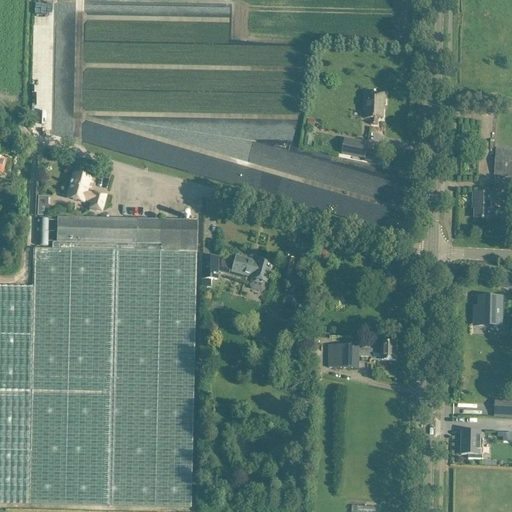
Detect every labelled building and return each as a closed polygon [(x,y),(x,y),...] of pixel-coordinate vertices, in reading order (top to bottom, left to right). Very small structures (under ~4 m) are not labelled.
[(385,106),(385,94),(385,93),(376,93),(375,93),(366,93),(366,95),(365,109),(367,109),(367,119),(371,120),(371,126),(378,126),(378,125),(378,120),(383,120),(383,116),(383,106),(384,106),(385,106)] [(345,139),(342,155),(365,159),(368,144),(345,139)] [(511,176),(511,150),(496,150),(495,176),(511,176)] [(90,179),(85,178),(84,176),(80,174),(79,176),(73,175),(71,183),(70,183),(70,185),(67,198),(84,203),(84,201),(91,203),(89,209),(101,212),(106,196),(94,193),(93,195),(87,193),(90,179)] [(510,190),(511,182),(495,182),(494,190),(510,190)] [(494,195),(473,194),(473,203),(475,203),(475,219),(482,219),(482,220),(484,221),(484,219),(492,219),(492,204),(494,204),(494,195)] [(0,505),(191,509),(197,222),(57,219),(56,244),(52,243),(52,250),(34,249),(33,288),(0,287),(0,505)] [(202,258),(201,287),(210,288),(211,279),(216,279),(216,272),(243,279),(244,275),(251,277),(249,286),(251,289),(262,292),(265,291),(267,284),(272,264),(257,260),(255,265),(245,262),(245,260),(236,257),(232,271),(216,267),(217,258),(202,258)] [(291,297),(288,315),(295,316),(296,314),(298,314),(299,310),(298,310),(299,304),(300,304),(301,299),(298,299),(299,298),(291,297)] [(481,310),(476,310),(476,318),(481,318),(481,325),(500,325),(501,301),(481,300),(481,310)] [(287,327),(285,337),(293,340),(295,329),(287,327)] [(374,344),(374,350),(359,350),(359,347),(329,347),(329,369),(359,369),(359,358),(371,358),(371,361),(396,362),(396,344),(382,344),(374,344)] [(511,402),(495,402),(495,414),(511,414),(511,402)] [(462,432),(461,456),(469,456),(469,460),(482,460),(483,440),(480,439),(481,432),(462,432)] [(511,433),(498,433),(498,438),(503,438),(503,442),(511,442),(511,433)]
